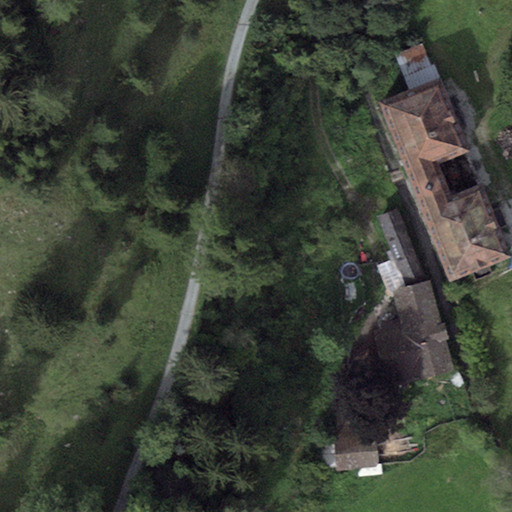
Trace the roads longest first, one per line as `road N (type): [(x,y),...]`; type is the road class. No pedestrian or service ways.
road 1 (track): [(258,0),(230,82),(190,312),(122,511)]
road 2 (track): [(319,0),(316,64),(326,144),(350,182)]
